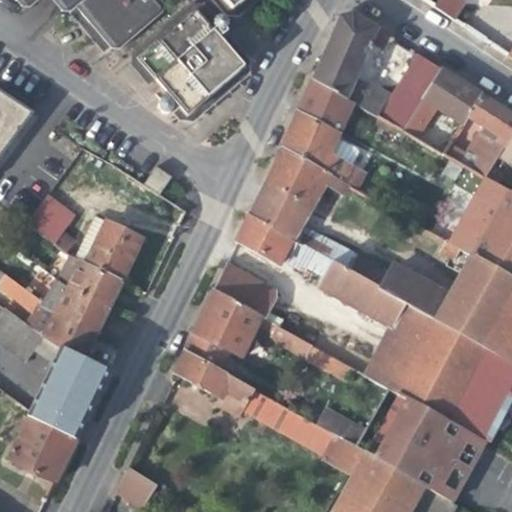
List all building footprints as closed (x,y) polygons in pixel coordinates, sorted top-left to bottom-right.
[(35,0),(56,0),(66,10),(77,2),(110,40),(115,44),(123,44),(162,10),(162,0),(18,0),(20,2),(33,2),(35,0)] [(224,0),(232,8),(241,0),(224,0)] [(455,0),(437,0),(433,7),(455,21),(465,6),(455,0)] [(99,49),(110,40),(77,2),(66,10),(99,49)] [(219,37),(212,28),(194,8),(137,57),(166,91),(174,100),(186,114),(243,65),(223,41),(219,37)] [(382,55),(392,39),(352,13),(341,17),(329,44),(312,82),(352,104),(378,119),(392,97),(370,83),(368,86),(355,80),(369,47),(382,55)] [(214,27),(212,28),(219,37),(226,30),(224,28),(226,25),(226,19),(224,17),(221,16),(217,16),(215,19),(213,23),(214,27)] [(403,132),(441,71),(417,55),(392,97),(378,119),(403,132)] [(462,126),(466,119),(481,95),(464,84),(441,71),(403,132),(417,141),(437,110),(462,126)] [(352,104),(312,82),(298,114),(282,150),(342,183),(351,188),(355,191),(364,173),(331,153),(352,104)] [(33,113),(0,91),(0,156),(22,127),(33,113)] [(172,102),(174,100),(166,91),(160,97),(162,99),(159,102),(160,106),(163,110),(166,111),(170,111),(172,108),(173,106),(172,102)] [(483,129),(468,153),(461,165),(470,170),(480,177),(486,181),(500,159),(511,139),(511,114),(509,113),(481,95),(466,119),(483,129)] [(511,166),(511,139),(500,159),(511,166)] [(444,154),(461,165),(468,153),(452,142),(444,154)] [(325,187),(336,193),(342,183),(282,150),(281,153),(269,176),(250,217),(275,231),(284,216),(302,226),(325,187)] [(161,192),(170,177),(171,176),(155,166),(145,182),(161,192)] [(468,199),(480,177),(470,170),(457,193),(468,199)] [(444,240),(466,253),(502,188),(486,181),(480,177),(468,199),(466,202),(444,240)] [(351,188),(342,183),(336,193),(346,198),(351,188)] [(474,257),(509,192),(502,188),(466,253),(471,255),(474,257)] [(511,194),(509,192),(474,257),(511,278),(511,194)] [(24,204),(15,216),(63,252),(72,240),(62,233),(72,217),(45,198),(34,212),(24,204)] [(85,262),(122,280),(133,258),(142,240),(104,222),(92,216),(73,256),(85,262)] [(356,256),(302,226),(284,216),(275,231),(322,257),(331,262),(347,271),(356,256)] [(307,267),(314,271),(322,257),(275,231),(250,217),(237,243),(281,266),(284,260),(305,271),(307,267)] [(68,254),(56,278),(67,286),(109,306),(115,294),(122,280),(85,262),(73,256),(68,254)] [(446,299),(434,320),(486,349),(511,363),(511,278),(474,257),(471,255),(446,299)] [(356,256),(347,271),(378,288),(386,273),(356,256)] [(331,262),(322,257),(314,271),(323,276),(331,262)] [(364,374),(398,392),(447,421),(486,349),(434,320),(378,288),(347,271),(331,262),(323,276),(318,287),(390,327),(364,374)] [(240,270),(227,263),(214,290),(226,297),(240,270)] [(389,267),(386,273),(378,288),(434,320),(446,299),(389,267)] [(275,289),(240,270),(226,297),(261,316),(265,309),(275,289)] [(0,286),(35,314),(27,325),(43,337),(58,346),(84,358),(89,347),(96,332),(42,306),(40,305),(42,300),(6,274),(0,281),(0,286)] [(56,278),(42,306),(96,332),(103,318),(109,306),(67,286),(56,278)] [(256,327),(271,334),(276,325),(261,316),(226,297),(214,290),(203,313),(193,334),(185,351),(220,371),(230,352),(241,357),(256,327)] [(25,415),(27,416),(75,439),(93,402),(108,370),(84,358),(58,346),(43,337),(27,325),(5,309),(0,315),(0,340),(26,360),(34,349),(51,362),(28,410),(25,415)] [(283,320),(265,309),(261,316),(276,325),(279,327),(283,320)] [(270,336),(278,345),(286,330),(279,327),(276,325),(271,334),(270,336)] [(312,345),(286,330),(278,345),(304,359),(312,345)] [(482,439),(511,382),(511,363),(486,349),(447,421),(482,439)] [(243,411),(285,434),(296,414),(220,371),(185,351),(174,373),(219,399),(216,404),(239,418),(243,411)] [(398,392),(364,452),(367,454),(424,486),(451,501),(468,472),(485,441),(482,439),(447,421),(398,392)] [(325,408),(316,425),(334,436),(355,447),(365,430),(325,408)] [(316,425),(296,414),(285,434),(322,456),(334,436),(316,425)] [(27,468),(55,481),(75,439),(27,416),(7,458),(27,468)] [(321,459),(353,477),(367,454),(364,452),(355,447),(334,436),(322,456),(321,459)] [(333,511),(409,511),(411,509),(424,486),(367,454),(353,477),(333,511)] [(157,487),(128,469),(124,477),(118,490),(145,506),(157,487)] [(424,486),(411,509),(416,511),(452,511),(455,507),(450,504),(451,501),(424,486)]
